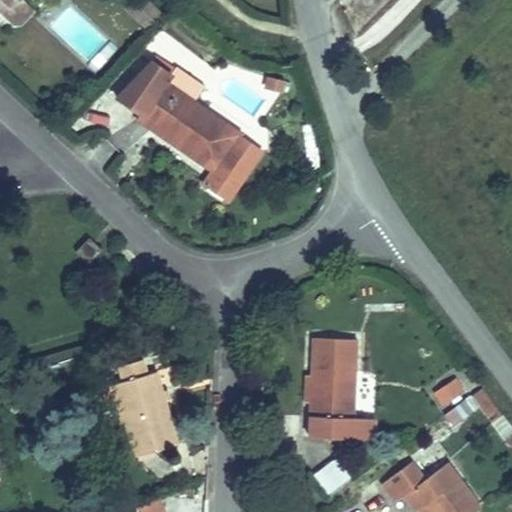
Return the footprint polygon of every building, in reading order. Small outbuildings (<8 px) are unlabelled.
[(0,0),(0,10),(5,15),(6,14),(14,22),(21,22),(34,8),(25,0),(0,0)] [(128,0),(124,5),(137,18),(142,13),(147,18),(146,20),(150,25),(160,14),(145,0),(128,0)] [(147,18),(142,13),(137,18),(148,28),(150,25),(146,20),(147,18)] [(173,70),(165,82),(191,100),(199,89),(173,70)] [(240,134),(191,100),(165,82),(142,114),(161,127),(158,132),(214,170),(204,184),(227,200),(262,150),(240,134)] [(89,238),(76,251),(89,264),(102,251),(89,238)] [(181,332),(179,323),(157,330),(160,338),(181,332)] [(353,439),(354,417),(357,339),(313,338),(311,375),(310,403),(309,437),(353,439)] [(148,374),(143,359),(120,366),(124,381),(148,374)] [(157,371),(148,374),(124,381),(115,384),(126,422),(136,456),(178,444),(165,399),(162,391),(157,371)] [(442,409),(466,392),(455,376),(431,393),(442,409)] [(126,422),(115,384),(109,385),(120,423),(126,422)] [(374,418),(354,417),(353,439),(373,440),(374,418)] [(511,428),(507,421),(497,428),(511,449),(511,428)] [(337,457),(312,474),(327,493),(351,476),(337,457)] [(417,510),(420,509),(426,504),(432,511),(474,511),(480,508),(447,462),(423,480),(411,462),(383,483),(396,501),(405,494),(417,510)]
